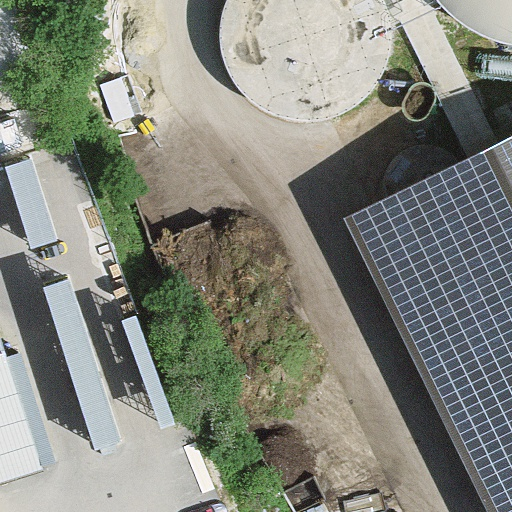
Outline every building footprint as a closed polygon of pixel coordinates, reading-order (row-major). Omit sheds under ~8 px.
[(403,52),(404,26),(396,1),(395,0),(262,0),(256,14),(253,37),(256,60),(267,81),(284,98),(305,108),(328,112),(354,108),(377,96),(394,76),(403,52)] [(511,0),(490,0),(496,7),(511,19),(511,0)] [(99,221),(75,140),(26,155),(51,236),(99,221)] [(511,173),(398,222),(511,490),(511,173)] [(0,351),(0,483),(37,472),(0,351)]
